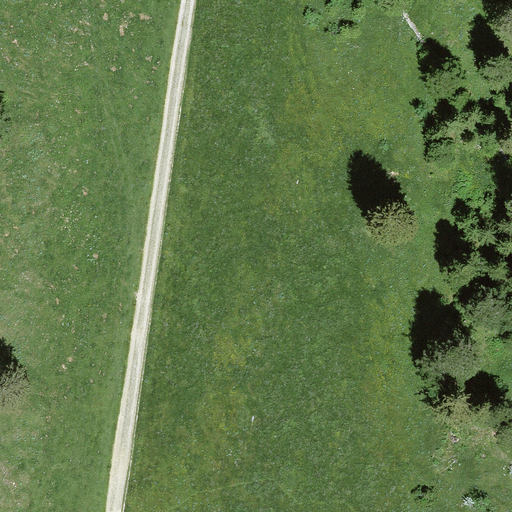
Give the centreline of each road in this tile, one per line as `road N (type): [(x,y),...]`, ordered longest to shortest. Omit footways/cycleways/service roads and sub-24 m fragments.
road 1 (track): [(153,220),(114,511)]
road 2 (track): [(95,0),(102,55),(153,220)]
road 3 (track): [(187,0),(153,220)]
